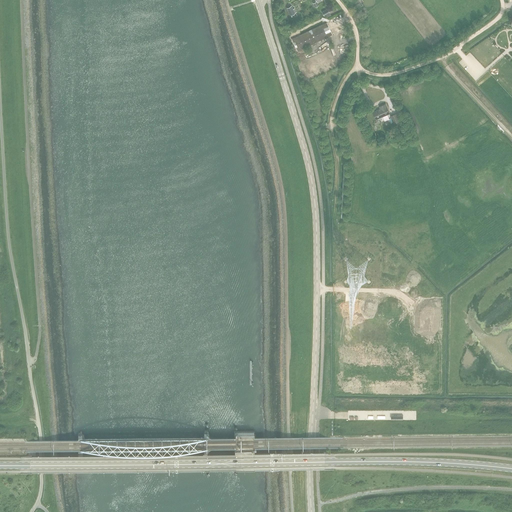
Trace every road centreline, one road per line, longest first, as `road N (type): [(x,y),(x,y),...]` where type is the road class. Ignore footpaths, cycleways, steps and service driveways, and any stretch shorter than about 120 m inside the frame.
road 1 (tertiary): [(311,511),(316,213),(258,0)]
road 2 (unclassified): [(32,511),(44,476),(7,217),(0,71)]
road 3 (primary): [(33,465),(324,461)]
road 4 (primary): [(511,468),(324,461)]
road 5 (track): [(357,65),(390,74),(439,58),(496,18),(501,0)]
road 6 (track): [(357,65),(331,118),(334,217)]
